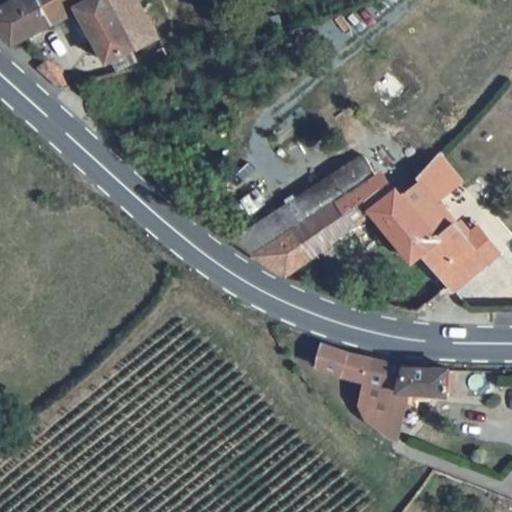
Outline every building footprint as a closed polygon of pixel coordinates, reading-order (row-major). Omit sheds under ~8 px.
[(67,6),(63,0),(6,0),(0,4),(0,16),(20,35),(67,6)] [(121,48),(166,21),(154,0),(63,0),(67,6),(76,0),(80,0),(85,8),(94,3),(121,48)] [(180,47),(173,34),(153,46),(157,54),(180,47)] [(69,81),(76,79),(55,51),(45,58),(69,81)] [(447,242),(419,207),(404,187),(396,178),(399,173),(398,167),(395,162),(384,162),(368,144),(307,188),(246,232),(310,265),(328,251),(324,244),(382,204),(426,258),(433,253),(447,242)] [(422,166),(404,187),(419,207),(442,190),(422,166)] [(442,190),(419,207),(447,242),(433,253),(456,281),(490,251),(442,190)] [(456,281),(433,253),(426,258),(388,297),(426,306),(456,281)] [(407,393),(449,394),(452,366),(378,362),(328,350),(319,368),(331,378),(353,393),(376,405),(376,418),(396,435),(407,393)]
